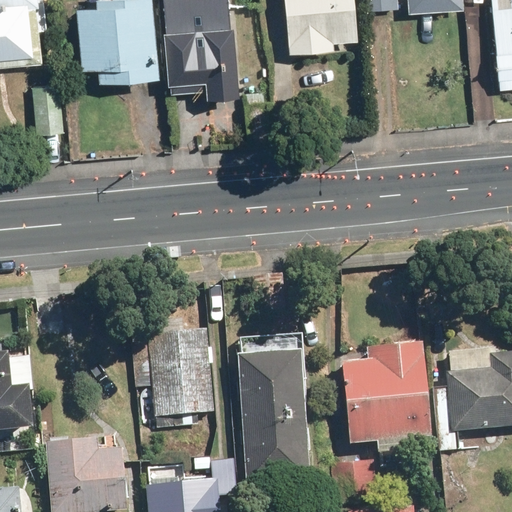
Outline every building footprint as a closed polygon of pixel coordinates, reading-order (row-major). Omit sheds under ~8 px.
[(0,0),(0,66),(42,62),(36,5),(39,5),(38,0),(0,0)] [(96,65),(98,79),(160,72),(152,0),(95,0),(96,2),(75,4),(82,67),(96,65)] [(161,29),(167,83),(204,80),(205,96),(238,93),(231,22),(228,22),(225,0),(160,0),(164,29),(161,29)] [(329,40),(356,38),(352,0),(279,0),(284,51),(330,47),(329,40)] [(358,0),(359,10),(392,8),(391,0),(358,0)] [(403,0),(405,10),(459,6),(458,0),(403,0)] [(511,0),(483,0),(492,87),(511,85),(511,0)] [(64,129),(62,81),(35,82),(37,130),(64,129)] [(278,274),(249,277),(252,313),(281,311),(278,274)] [(212,412),(205,329),(145,334),(152,417),(212,412)] [(368,359),(340,361),(347,442),(428,436),(421,342),(367,346),(368,359)] [(301,347),(234,352),(245,484),(312,479),(301,347)] [(487,366),(442,371),(448,431),(511,424),(511,350),(486,353),(487,366)] [(0,431),(36,429),(32,386),(15,387),(12,352),(0,353),(0,431)] [(102,437),(50,442),(56,511),(112,511),(132,510),(126,447),(103,450),(102,437)] [(374,458),(331,463),(336,503),(378,499),(374,458)] [(211,480),(150,485),(151,511),(223,511),(222,496),(237,494),(234,459),(209,461),(211,480)] [(0,511),(25,511),(23,488),(0,489),(0,511)]
